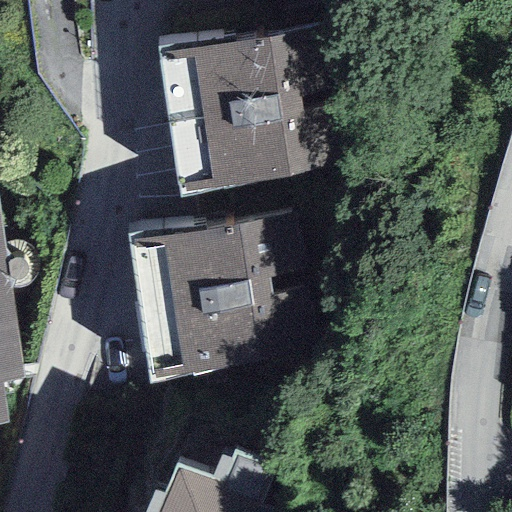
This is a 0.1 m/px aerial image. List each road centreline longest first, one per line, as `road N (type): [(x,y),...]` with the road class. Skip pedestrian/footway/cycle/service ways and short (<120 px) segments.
road 1 (residential): [(18,511),(101,184),(115,0)]
road 2 (residential): [(477,511),(490,316),(511,219)]
